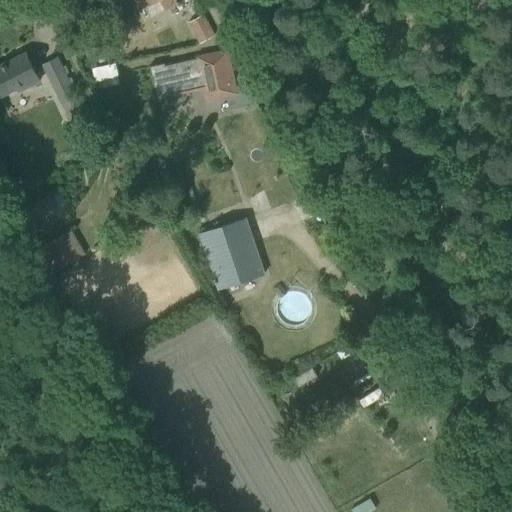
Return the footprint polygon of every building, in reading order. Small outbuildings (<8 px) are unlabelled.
[(177,2),(176,0),(136,0),(140,7),(153,0),(156,0),(162,10),(177,2)] [(204,40),(214,35),(203,13),(188,21),(199,42),(204,40)] [(224,49),(149,66),(156,100),(172,97),(171,94),(204,86),(207,99),(238,92),(228,48),(224,49)] [(38,78),(34,71),(25,53),(0,65),(0,92),(14,85),(16,90),(38,78)] [(84,112),(57,55),(43,62),(70,119),(84,112)] [(80,118),(68,124),(74,136),(86,130),(80,118)] [(58,210),(49,193),(15,210),(28,236),(40,229),(36,221),(58,210)] [(265,273),(246,215),(198,231),(216,289),(265,273)] [(65,232),(39,247),(54,272),(79,257),(65,232)] [(367,368),(356,376),(362,383),(373,376),(367,368)]
